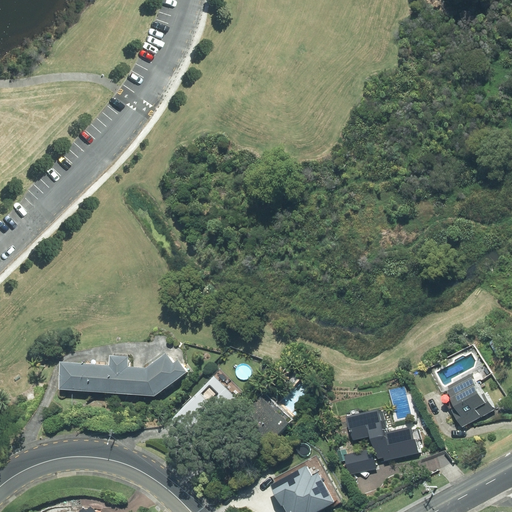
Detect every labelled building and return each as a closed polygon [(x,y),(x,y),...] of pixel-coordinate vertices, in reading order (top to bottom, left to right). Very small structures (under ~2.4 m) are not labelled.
[(501,338),(491,343),(498,359),(509,354),(501,338)] [(151,369),(160,396),(192,373),(183,361),(179,364),(172,354),(151,369)] [(115,367),(114,393),(160,396),(151,369),(133,368),(134,358),(116,356),(115,367)] [(115,367),(67,363),(65,390),(114,393),(115,367)] [(229,370),(178,420),(201,443),(252,393),(229,370)] [(474,374),(451,387),(463,407),(457,411),(466,428),(498,410),(489,394),(486,395),(474,374)] [(299,420),(273,393),(214,448),(240,476),(299,420)] [(386,409),(351,416),(357,441),(377,437),(379,449),(347,456),(351,474),(379,468),(378,463),(422,453),(417,427),(392,432),(386,409)] [(319,477),(313,466),(277,486),(288,506),(289,505),(292,511),(324,511),(341,503),(325,473),(319,477)]
